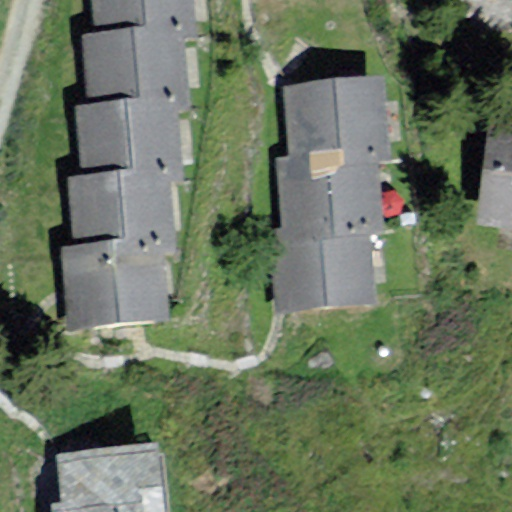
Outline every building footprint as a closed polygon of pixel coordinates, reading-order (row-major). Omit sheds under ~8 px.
[(95,0),(98,39),(186,33),(187,47),(199,46),(195,0),(95,0)] [(511,0),(449,0),(449,1),(511,8),(511,0)] [(98,39),(84,40),(89,113),(180,106),(181,118),(192,117),(187,47),(186,33),(98,39)] [(392,170),(386,83),(286,91),(291,162),(292,177),(380,171),(392,170)] [(78,114),(83,181),(169,174),(170,185),(186,184),(181,118),(180,106),(89,113),(78,114)] [(511,130),(489,127),(476,233),(511,237),(511,130)] [(292,177),(291,162),(278,163),(283,231),(284,245),(372,238),(385,237),(380,171),(292,177)] [(70,182),(76,252),(164,245),(164,257),(175,256),(170,185),(169,174),(83,181),(70,182)] [(284,245),(283,231),(268,232),(274,319),(377,311),(372,238),(284,245)] [(76,252),(65,253),(71,334),(170,326),(164,257),(164,245),(76,252)] [(173,511),(166,450),(58,462),(63,510),(53,511),(173,511)]
